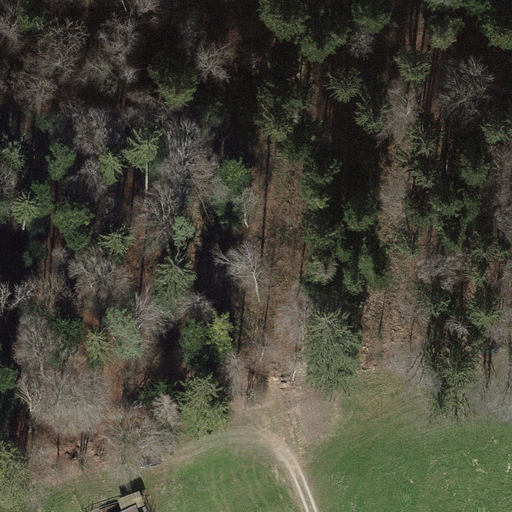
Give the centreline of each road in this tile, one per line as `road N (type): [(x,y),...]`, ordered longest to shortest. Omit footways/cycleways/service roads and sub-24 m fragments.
road 1 (track): [(314,511),(273,415),(282,361),(269,271),(285,154),(327,0)]
road 2 (track): [(273,415),(34,511)]
